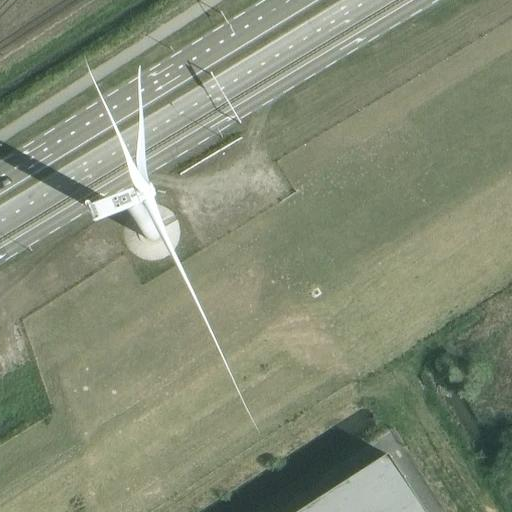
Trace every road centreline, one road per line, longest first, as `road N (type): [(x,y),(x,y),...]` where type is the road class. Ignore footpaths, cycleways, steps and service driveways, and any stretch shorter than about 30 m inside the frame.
road 1 (tertiary): [(0,256),(425,0)]
road 2 (tertiary): [(0,229),(369,0)]
road 3 (tertiary): [(293,0),(0,179)]
